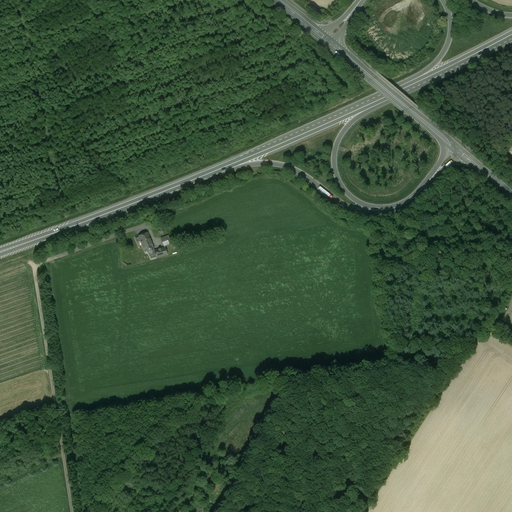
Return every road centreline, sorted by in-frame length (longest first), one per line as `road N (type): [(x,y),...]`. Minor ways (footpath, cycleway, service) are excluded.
road 1 (trunk): [(377,97),(0,249)]
road 2 (trunk): [(0,255),(233,166)]
road 3 (secondary): [(332,44),(457,148)]
road 4 (trunk): [(233,166),(285,166),(343,205),(376,210)]
road 5 (trunk): [(372,106),(511,38)]
road 6 (trunk): [(233,166),(372,106)]
road 7 (trunk): [(511,30),(377,97)]
road 8 (trunk): [(376,210),(341,186),(333,158),(339,137),(372,106)]
road 9 (trunk): [(443,0),(446,47),(425,72),(377,97)]
